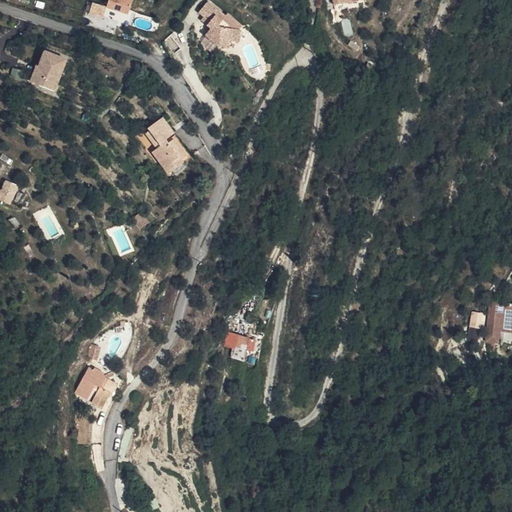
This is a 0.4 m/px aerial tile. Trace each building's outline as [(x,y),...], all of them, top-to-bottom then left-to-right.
[(93,1),(90,13),(128,23),(134,0),(109,0),(109,5),(93,1)] [(203,26),(216,38),(226,39),(226,32),(237,33),(238,20),(226,20),(226,15),(220,11),(222,8),(211,0),(197,0),(195,4),(200,8),(197,12),(208,20),(203,26)] [(215,38),(216,38),(203,26),(202,28),(215,38)] [(55,73),(69,79),(77,54),(56,47),(45,79),(52,81),(55,73)] [(55,73),(52,81),(66,86),(69,79),(55,73)] [(147,122),(149,125),(144,128),(152,140),(148,143),(162,162),(175,152),(181,159),(183,157),(181,154),(184,152),(171,135),(166,139),(162,134),(173,126),(161,112),(147,122)] [(175,152),(162,162),(166,168),(181,159),(175,152)] [(0,181),(0,195),(1,192),(13,195),(19,176),(7,173),(4,182),(0,181)] [(140,212),(132,218),(145,234),(153,228),(140,212)] [(496,321),(507,322),(510,295),(484,292),(480,332),(495,333),(496,321)] [(511,294),(510,295),(507,322),(496,321),(495,333),(511,335),(511,294)] [(462,323),(473,325),(477,306),(465,304),(462,323)] [(471,336),(473,325),(462,323),(460,334),(471,336)] [(232,341),(235,329),(225,327),(223,340),(232,341)] [(237,354),(240,355),(243,340),(245,331),(235,329),(232,341),(230,356),(237,357),(237,354)] [(245,331),(243,340),(251,341),(252,332),(245,331)] [(124,388),(109,381),(100,400),(114,407),(124,388)]
